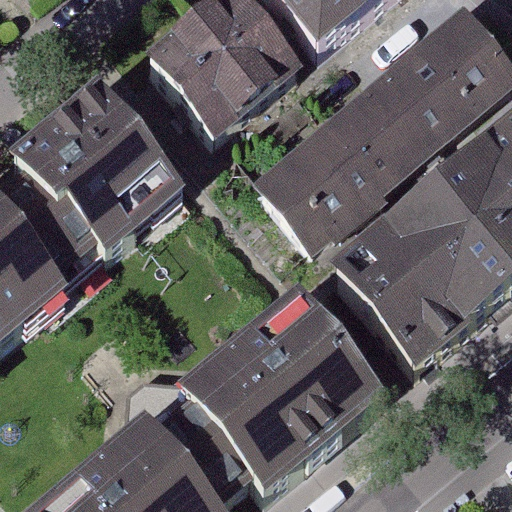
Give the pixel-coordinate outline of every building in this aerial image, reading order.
[(265,0),(320,66),(400,0),(265,0)] [(511,95),(511,74),(459,12),(253,186),(317,261),(511,95)] [(238,13),(153,82),(214,157),(299,88),(238,13)] [(104,107),(15,180),(62,237),(73,229),(106,269),(185,205),(104,107)] [(511,299),(511,127),(334,280),(419,379),(511,299)] [(0,227),(0,355),(76,293),(36,244),(23,228),(10,239),(0,227)] [(201,319),(233,305),(214,261),(182,275),(201,319)] [(183,410),(270,511),(389,409),(302,308),(183,410)] [(213,511),(152,438),(62,511),(213,511)]
